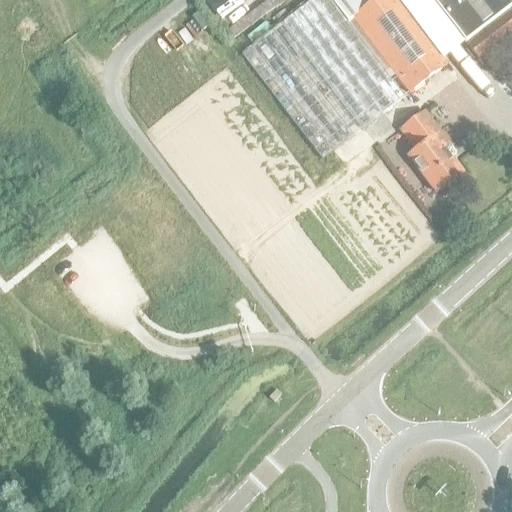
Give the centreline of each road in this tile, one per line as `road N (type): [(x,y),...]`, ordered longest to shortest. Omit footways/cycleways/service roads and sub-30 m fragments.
road 1 (unclassified): [(190,0),(113,59),(111,100),(292,346)]
road 2 (unknown): [(511,418),(412,314),(302,398),(203,511)]
road 3 (track): [(292,346),(231,372),(113,511)]
road 4 (unclassified): [(344,398),(511,244)]
road 5 (unclassified): [(229,511),(344,398)]
